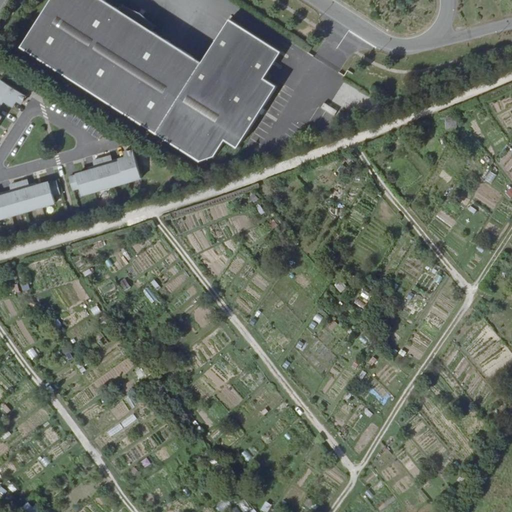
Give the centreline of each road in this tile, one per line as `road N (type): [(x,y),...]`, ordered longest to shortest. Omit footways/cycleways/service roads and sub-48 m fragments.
road 1 (track): [(0,255),(270,180),(511,87)]
road 2 (unknown): [(0,332),(108,477)]
road 3 (unclassified): [(316,0),(394,44),(437,35)]
